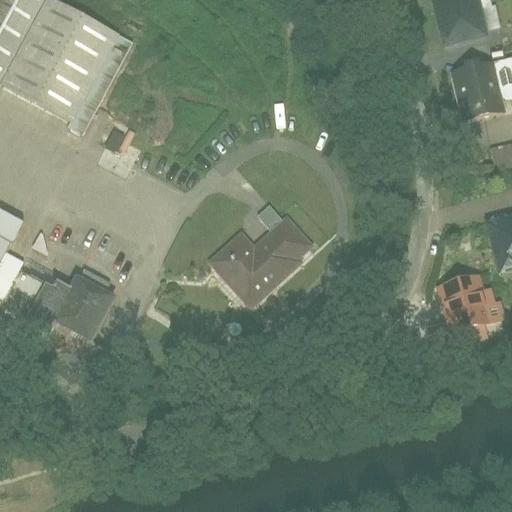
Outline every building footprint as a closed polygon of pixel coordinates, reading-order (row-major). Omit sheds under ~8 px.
[(0,0),(0,91),(68,127),(66,132),(82,141),(130,48),(43,3),(44,0),(0,0)] [(431,0),(435,16),(480,5),(479,0),(431,0)] [(435,16),(443,51),(488,40),(480,5),(435,16)] [(494,65),(451,75),(462,125),(505,115),(494,65)] [(111,136),(102,149),(112,155),(120,141),(111,136)] [(496,174),(511,168),(511,146),(489,154),(496,174)] [(90,346),(112,301),(76,283),(71,293),(58,286),(54,294),(21,277),(26,267),(10,259),(26,227),(0,213),(0,313),(49,338),(55,328),(90,346)] [(511,218),(484,225),(498,282),(511,278),(511,218)] [(315,249),(286,219),(255,249),(239,232),(203,266),(251,317),(301,271),(297,266),(315,249)] [(474,282),(437,293),(449,336),(486,325),(474,282)]
